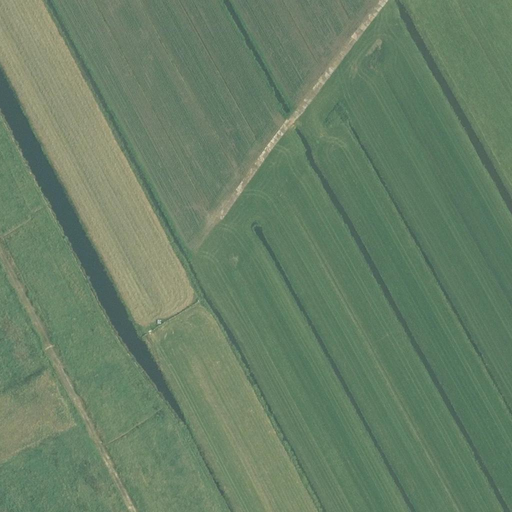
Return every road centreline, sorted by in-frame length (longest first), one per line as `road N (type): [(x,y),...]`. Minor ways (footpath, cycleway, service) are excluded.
road 1 (track): [(203,264),(338,511)]
road 2 (track): [(383,0),(220,215)]
